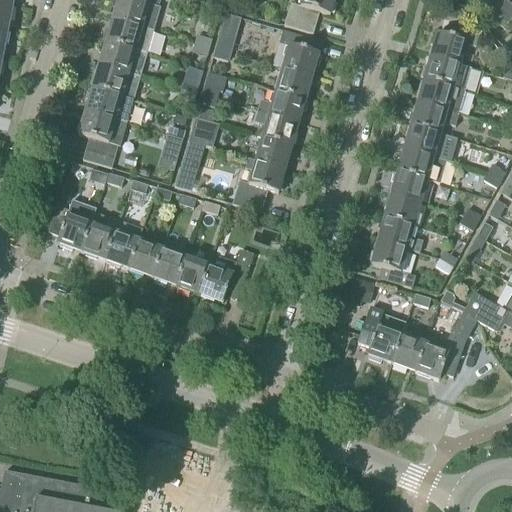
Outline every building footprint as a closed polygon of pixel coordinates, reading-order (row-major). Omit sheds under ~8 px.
[(0,0),(0,8),(11,11),(12,0),(0,0)] [(122,0),(118,0),(112,23),(153,35),(153,34),(142,31),(148,8),(158,11),(160,0),(129,0),(129,2),(122,0)] [(334,0),(302,0),(300,9),(290,7),(283,29),(312,38),(319,16),(329,19),(334,0)] [(492,16),(499,22),(511,9),(504,2),(492,16)] [(0,35),(6,36),(11,11),(0,8),(0,35)] [(511,9),(499,22),(506,29),(511,22),(511,9)] [(112,23),(105,45),(146,58),(153,35),(112,23)] [(437,36),(429,62),(470,73),(470,72),(460,68),(466,48),(475,50),(479,37),(452,29),(449,40),(437,36)] [(282,72),(281,74),(311,82),(318,57),(307,54),(311,43),(282,34),(272,69),(282,72)] [(196,38),(194,47),(209,51),(211,43),(196,38)] [(217,44),(215,53),(229,57),(232,49),(217,44)] [(105,45),(98,68),(140,80),(146,58),(105,45)] [(209,51),(194,47),(192,55),(206,59),(209,51)] [(229,57),(215,53),(212,61),(227,65),(229,57)] [(429,62),(423,85),(463,97),(470,73),(429,62)] [(98,68),(92,91),(133,104),(140,80),(98,68)] [(502,81),(511,84),(511,74),(505,73),(502,81)] [(281,74),(274,97),(304,106),(311,82),(281,74)] [(208,75),(201,99),(216,103),(218,95),(222,96),(226,80),(208,75)] [(183,84),(181,93),(195,97),(198,89),(183,84)] [(423,85),(416,107),(457,118),(463,97),(423,85)] [(92,91),(85,114),(126,126),(133,104),(92,91)] [(195,97),(181,93),(178,101),(193,105),(195,97)] [(260,104),(257,115),(298,128),(304,106),(274,97),(271,108),(260,104)] [(216,103),(201,99),(199,107),(213,111),(216,103)] [(416,107),(410,130),(439,139),(442,128),(453,132),(457,118),(416,107)] [(201,111),(195,122),(207,125),(211,114),(201,111)] [(88,141),(85,152),(114,161),(117,149),(119,150),(126,126),(85,114),(78,138),(88,141)] [(265,130),(261,142),(291,151),(298,128),(257,115),(253,126),(265,130)] [(187,121),(175,118),(173,126),(184,129),(187,121)] [(170,130),(167,139),(182,143),(184,135),(170,130)] [(410,130),(403,153),(433,162),(433,161),(444,164),(450,142),(439,139),(410,130)] [(190,137),(188,145),(203,149),(205,141),(190,137)] [(178,156),(182,143),(167,139),(163,152),(178,156)] [(247,162),(247,163),(284,174),(291,151),(261,142),(255,164),(247,162)] [(189,195),(203,150),(203,149),(188,145),(174,191),(189,195)] [(114,161),(85,152),(82,163),(111,172),(114,161)] [(403,153),(396,177),(426,186),(433,162),(403,153)] [(284,174),(247,163),(244,172),(252,174),(248,187),(238,184),(235,197),(264,206),(267,194),(278,197),(284,174)] [(491,169),(487,177),(500,184),(505,177),(491,169)] [(511,175),(500,196),(509,201),(511,195),(511,175)] [(108,177),(105,186),(121,191),(123,182),(108,177)] [(396,177),(390,199),(420,207),(426,186),(396,177)] [(500,184),(487,177),(483,184),(496,192),(500,184)] [(132,184),(129,193),(144,198),(147,189),(132,184)] [(156,191),(153,200),(168,205),(171,196),(156,191)] [(264,206),(235,197),(232,208),(260,216),(264,206)] [(180,198),(177,207),(192,212),(195,203),(180,198)] [(390,199),(383,222),(413,231),(420,207),(390,199)] [(204,205),(201,214),(217,219),(219,210),(204,205)] [(488,218),(497,223),(504,209),(496,205),(488,218)] [(56,247),(80,256),(90,227),(66,219),(68,214),(57,210),(47,236),(59,240),(56,247)] [(467,212),(463,220),(476,227),(480,220),(467,212)] [(476,227),(463,220),(459,227),(472,235),(476,227)] [(80,256),(104,264),(118,225),(108,221),(104,232),(90,227),(80,256)] [(379,235),(377,245),(406,254),(406,253),(418,256),(421,245),(410,242),(413,231),(383,222),(383,224),(379,223),(376,234),(379,235)] [(104,264),(127,273),(137,244),(141,233),(118,225),(104,264)] [(484,226),(476,240),(484,245),(492,231),(484,226)] [(484,245),(476,240),(464,262),(472,267),(484,245)] [(127,273),(151,281),(161,253),(137,244),(127,273)] [(406,254),(377,245),(370,268),(381,271),(377,282),(411,292),(415,280),(400,276),(406,254)] [(151,281),(174,290),(184,261),(161,253),(151,281)] [(208,270),(198,298),(222,307),(225,299),(236,304),(252,258),(241,254),(236,267),(213,259),(209,270),(208,270)] [(443,255),(439,263),(452,270),(456,263),(443,255)] [(174,290),(198,298),(208,270),(184,261),(174,290)] [(452,270),(439,263),(435,270),(448,278),(452,270)] [(343,304),(359,309),(365,287),(349,283),(343,304)] [(440,305),(461,317),(462,317),(465,312),(452,306),(454,301),(453,298),(445,294),(440,305)] [(430,302),(415,298),(412,307),(427,311),(430,302)] [(462,317),(474,324),(485,303),(477,298),(471,308),(468,307),(465,312),(462,317)] [(485,303),(474,324),(476,325),(496,336),(507,316),(506,315),(485,303)] [(381,364),(389,367),(400,336),(401,337),(405,326),(382,318),(382,316),(369,312),(357,348),(369,352),(366,358),(368,359),(367,362),(380,367),(381,364)] [(423,347),(413,375),(438,384),(441,377),(452,381),(465,344),(476,325),(474,324),(462,317),(461,317),(450,338),(453,340),(447,356),(439,353),(442,345),(426,340),(424,347),(423,347)] [(389,367),(413,375),(423,347),(401,339),(401,337),(400,336),(389,367)] [(0,511),(93,511),(96,498),(46,488),(48,483),(3,475),(0,490),(2,491),(2,494),(0,494),(0,511)]
